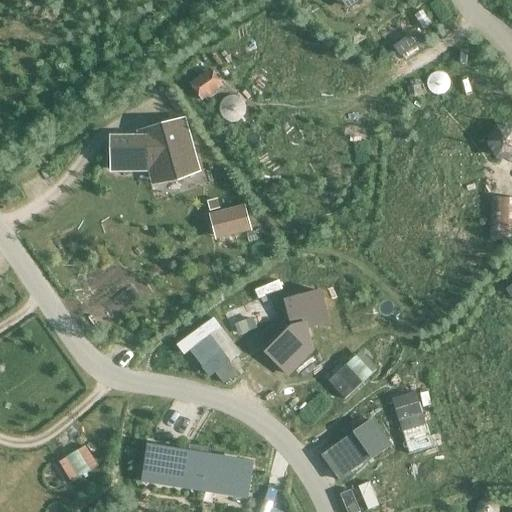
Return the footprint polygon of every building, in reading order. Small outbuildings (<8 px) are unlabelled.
[(256,23),(215,52),(232,76),(247,66),(264,72),(264,75),(264,77),(265,80),(265,81),(266,82),(266,84),(266,85),(267,86),(268,87),(269,88),(269,89),(270,90),(272,92),(273,93),(275,94),(277,95),(279,96),(281,97),(283,97),(285,97),(287,97),(289,97),(291,97),(293,96),(295,95),(297,94),(299,93),(310,109),(312,107),(314,105),(315,103),(316,101),(318,99),(319,96),(320,94),(320,91),(321,89),(321,86),(321,84),(321,81),(321,79),(320,76),(320,74),(319,71),(318,69),(317,66),(315,64),(314,62),(312,60),(311,59),(309,57),(308,56),(306,55),(304,54),(302,53),(301,52),(299,51),(297,51),(294,50),(292,50),(290,50),(288,50),(286,51),(284,51),(282,51),(280,52),(278,53),(276,54),(275,55),(274,55),(274,56),(273,56),(269,50),(273,47),(256,23)] [(377,36),(382,58),(412,51),(407,29),(377,36)] [(207,68),(182,75),(191,105),(216,97),(207,68)] [(434,106),(448,93),(433,77),(419,90),(434,106)] [(111,140),(112,170),(157,170),(161,182),(198,172),(183,121),(147,131),(147,139),(111,140)] [(511,129),(495,130),(486,145),(489,151),(495,151),(495,161),(511,160),(511,129)] [(438,151),(438,199),(467,199),(467,195),(486,195),(486,161),(495,161),(495,151),(489,151),(486,145),(476,145),(476,151),(438,151)] [(246,206),(209,216),(215,240),(252,231),(246,206)] [(85,320),(123,302),(112,279),(74,297),(85,320)] [(511,283),(499,290),(509,311),(511,309),(511,283)] [(291,327),(265,353),(286,374),(312,348),(305,325),(327,319),(320,292),(284,301),(291,327)] [(262,307),(242,313),(248,330),(267,324),(262,307)] [(204,348),(224,374),(235,366),(200,319),(166,344),(181,365),(204,348)] [(358,356),(321,395),(339,412),(375,372),(358,356)] [(411,400),(385,407),(401,466),(427,459),(411,400)] [(371,422),(322,456),(339,481),(388,446),(371,422)] [(146,479),(245,495),(250,464),(209,457),(210,449),(193,447),(191,454),(151,448),(146,479)] [(81,459),(51,473),(61,496),(91,482),(81,459)] [(368,511),(362,496),(353,500),(357,511),(368,511)]
